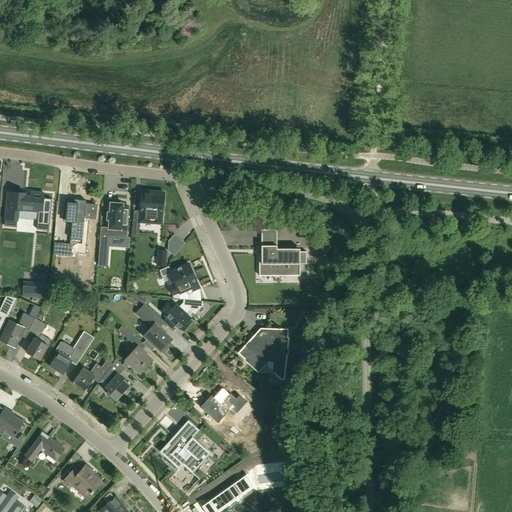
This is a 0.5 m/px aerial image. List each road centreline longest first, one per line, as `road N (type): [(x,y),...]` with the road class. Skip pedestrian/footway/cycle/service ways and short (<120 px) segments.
road 1 (primary): [(0,133),(511,194)]
road 2 (unclassified): [(369,511),(362,230),(349,212),(315,194),(194,178)]
road 3 (residential): [(112,452),(238,307),(194,178)]
road 4 (unclassified): [(194,178),(0,152)]
road 5 (residential): [(112,452),(0,374)]
